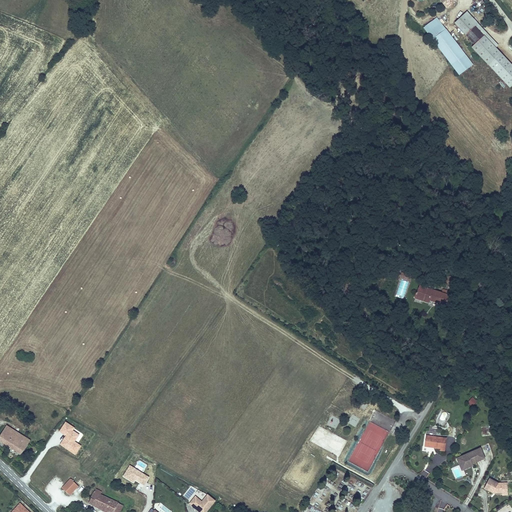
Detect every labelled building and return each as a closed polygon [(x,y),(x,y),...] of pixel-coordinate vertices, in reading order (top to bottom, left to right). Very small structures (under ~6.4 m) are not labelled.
[(449,0),(443,5),(447,10),(459,1),(458,0),(449,0)] [(454,25),(466,38),(475,29),(483,38),(485,37),(496,49),(499,46),(467,13),(454,25)] [(437,19),(423,30),(459,77),(474,66),(437,19)] [(466,38),(475,47),(483,38),(475,29),(466,38)] [(472,50),(510,90),(511,88),(511,65),(496,49),(485,37),(483,38),(475,47),(472,50)] [(407,274),(402,273),(401,276),(399,276),(397,280),(399,281),(400,278),(405,280),(407,274)] [(440,301),(447,303),(450,293),(443,291),(435,289),(434,291),(428,290),(429,287),(421,285),(418,298),(430,301),(431,299),(440,301)] [(447,303),(440,301),(440,303),(449,306),(452,294),(450,293),(447,303)] [(477,401),(472,398),(468,403),(473,406),(477,401)] [(11,435),(22,442),(25,438),(7,426),(3,431),(10,436),(11,435)] [(3,431),(0,435),(0,440),(21,455),(30,441),(25,438),(22,442),(11,435),(10,436),(3,431)] [(427,436),(426,436),(425,447),(439,449),(439,451),(445,452),(447,439),(436,437),(427,436)] [(460,457),(466,470),(473,466),(473,465),(486,459),(481,448),(460,457)] [(462,471),(466,470),(460,457),(456,459),(462,471)] [(70,496),(78,487),(70,479),(62,488),(70,496)] [(484,489),(493,494),(502,493),(508,493),(508,483),(498,483),(490,479),(484,489)] [(100,495),(101,492),(96,489),(90,502),(93,504),(92,506),(104,511),(114,511),(118,504),(100,495)] [(207,511),(216,502),(207,495),(202,502),(195,497),(189,505),(198,511),(207,511)]
